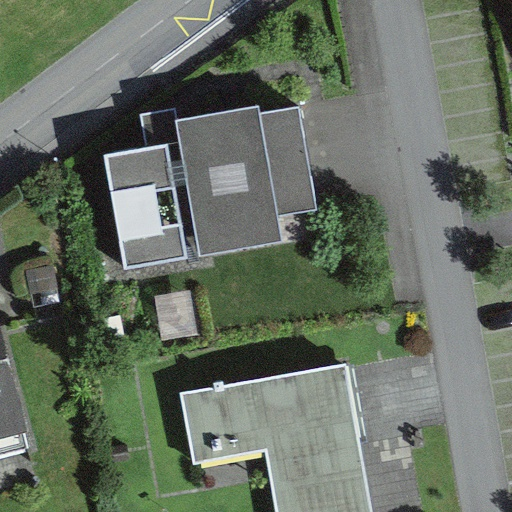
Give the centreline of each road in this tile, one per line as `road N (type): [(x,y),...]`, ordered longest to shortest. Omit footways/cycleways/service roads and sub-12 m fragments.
road 1 (residential): [(393,0),(484,511)]
road 2 (unclassified): [(0,142),(190,0)]
